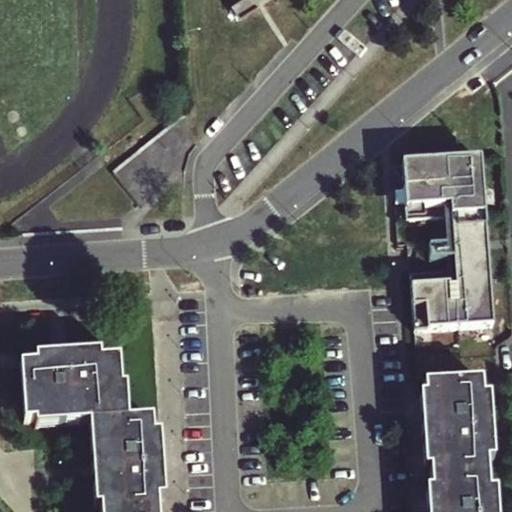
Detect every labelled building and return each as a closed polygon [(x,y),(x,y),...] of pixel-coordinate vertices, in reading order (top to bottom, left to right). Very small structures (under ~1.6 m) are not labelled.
[(164,152),(175,145),(169,135),(117,166),(142,207),(167,192),(160,180),(175,171),(164,152)] [(449,221),(447,199),(453,199),(456,244),(490,242),(486,162),(407,166),(410,223),(449,221)] [(491,250),(490,242),(456,244),(453,199),(447,199),(449,221),(452,275),(453,297),(459,296),(457,252),(491,250)] [(413,278),(417,334),(496,329),(491,250),(457,252),(459,296),(453,297),(452,275),(413,278)] [(158,511),(158,501),(165,501),(161,436),(154,436),(153,420),(129,422),(127,388),(121,389),(119,361),(101,363),(100,357),(35,360),(36,367),(20,369),(24,425),(36,424),(36,429),(90,426),(95,510),(100,509),(100,511),(497,511),(496,491),(489,491),(487,463),(494,462),(490,397),(483,398),(482,383),(425,387),(425,397),(421,397),(427,511),(158,511)]
